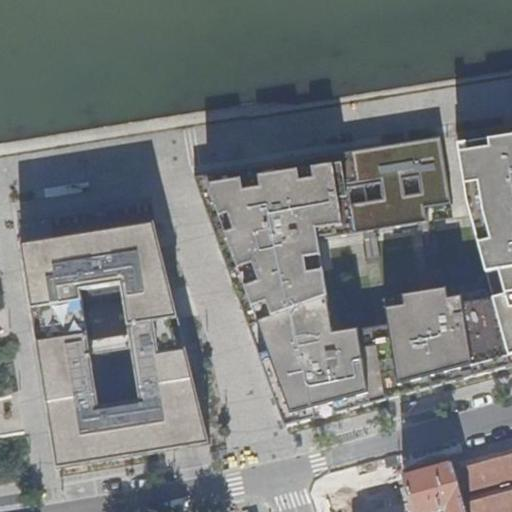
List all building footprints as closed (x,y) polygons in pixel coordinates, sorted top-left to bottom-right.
[(437,140),(192,179),(282,429),(511,366),(511,127),(453,137),(463,203),(490,300),(460,305),(459,299),(445,301),(444,291),(396,298),(397,309),(383,311),(386,327),(330,336),(314,242),(436,222),(433,208),(447,206),(437,140)] [(433,208),(436,222),(450,220),(447,206),(433,208)] [(153,225),(19,246),(40,375),(90,366),(80,304),(121,297),(169,289),(153,225)] [(444,291),(445,301),(459,299),(457,288),(444,291)] [(121,297),(125,328),(176,320),(169,289),(121,297)] [(382,300),(383,311),(397,309),(396,298),(382,300)] [(95,397),(44,405),(50,440),(55,471),(208,446),(176,320),(125,328),(136,390),(95,397)] [(90,366),(40,375),(44,405),(95,397),(90,366)] [(511,511),(511,448),(453,465),(457,481),(465,511),(511,511)] [(465,511),(457,481),(453,465),(404,479),(412,511),(465,511)]
